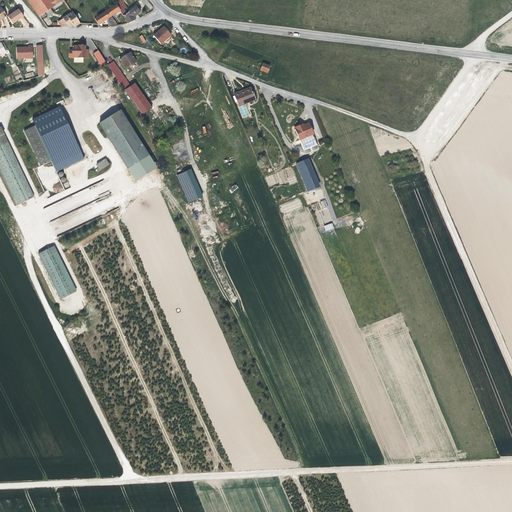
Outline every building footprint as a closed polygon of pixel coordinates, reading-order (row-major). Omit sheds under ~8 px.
[(27,0),(39,16),(44,13),(55,6),(50,0),(27,0)] [(111,16),(120,10),(116,4),(105,12),(115,26),(118,26),(111,16)] [(139,18),(137,15),(140,12),(136,6),(123,16),(128,24),(135,20),(139,18)] [(18,20),(23,16),(18,9),(7,17),(12,24),(18,20)] [(80,23),(72,12),(67,16),(71,23),(74,27),(80,23)] [(115,26),(105,12),(94,19),(98,25),(106,20),(107,22),(106,22),(110,27),(115,26)] [(71,23),(67,16),(63,19),(68,26),(71,23)] [(68,26),(63,19),(58,22),(61,27),(66,27),(68,26)] [(171,35),(164,27),(159,31),(156,34),(163,42),(171,35)] [(33,58),(32,46),(28,46),(28,47),(25,47),(16,48),(16,59),(33,58)] [(88,57),(88,50),(85,50),(85,46),(78,46),(72,46),(72,50),(69,50),(69,57),(88,57)] [(98,50),(93,53),(101,65),(106,62),(98,50)] [(125,69),(136,62),(130,53),(124,56),(119,59),(125,69)] [(0,70),(8,67),(6,61),(0,64),(0,70)] [(131,86),(114,62),(108,66),(143,115),(152,108),(135,83),(131,86)] [(271,66),(263,63),(260,70),(268,73),(271,66)] [(255,99),(251,89),(244,92),(243,91),(234,94),(239,106),(245,103),(255,99)] [(250,116),(245,103),(239,106),(238,106),(243,119),(250,116)] [(60,106),(33,118),(36,125),(42,137),(52,159),(57,171),(85,159),(68,124),(60,106)] [(159,167),(120,110),(99,124),(137,180),(159,167)] [(313,134),(309,123),(302,126),(300,127),(300,125),(295,127),(294,128),(299,140),(309,136),(313,134)] [(42,137),(36,125),(24,130),(41,165),(52,159),(42,137)] [(34,197),(0,127),(0,170),(17,205),(34,197)] [(98,172),(109,164),(106,159),(96,165),(98,168),(96,169),(98,172)] [(315,189),(303,161),(296,164),(308,191),(315,189)] [(192,169),(177,174),(188,203),(203,197),(192,169)] [(332,223),(324,226),(326,231),(334,228),(332,223)] [(76,291),(54,246),(38,254),(60,299),(76,291)]
